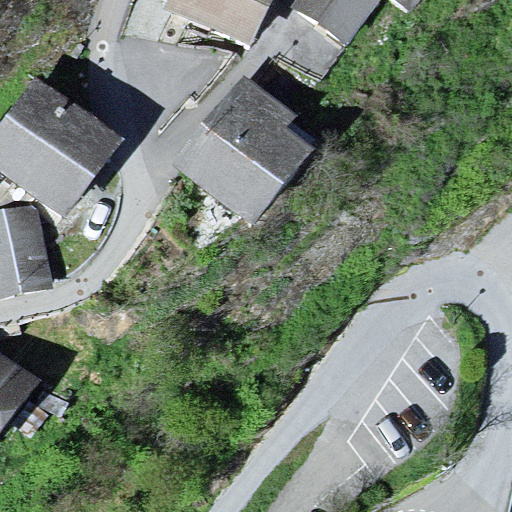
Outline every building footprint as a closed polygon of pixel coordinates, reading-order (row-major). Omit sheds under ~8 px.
[(165,0),(161,9),(246,50),(269,0),(165,0)] [(309,0),(291,24),(349,67),(390,13),(412,30),(435,0),(309,0)] [(119,146),(33,81),(0,124),(0,170),(63,219),(119,146)] [(302,150),(235,98),(184,163),(252,215),(302,150)] [(0,300),(52,290),(34,208),(0,215),(0,300)] [(0,438),(34,387),(0,363),(0,438)]
